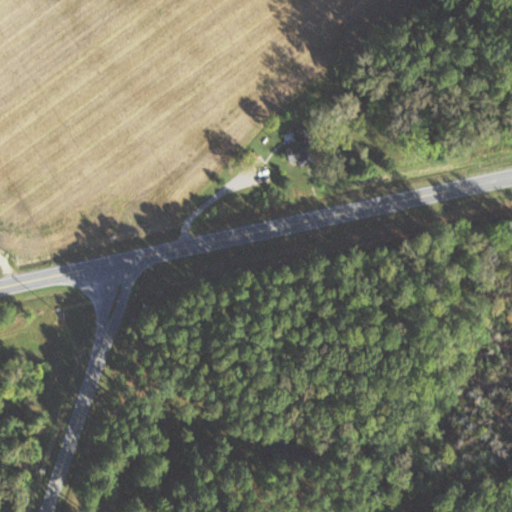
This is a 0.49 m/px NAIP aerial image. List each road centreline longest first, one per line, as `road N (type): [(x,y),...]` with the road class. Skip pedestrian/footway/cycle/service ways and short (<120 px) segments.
road 1 (primary): [(511,176),(0,286)]
road 2 (residential): [(42,511),(118,261)]
